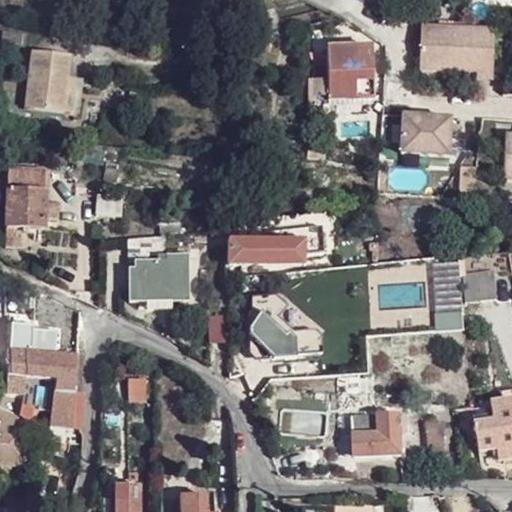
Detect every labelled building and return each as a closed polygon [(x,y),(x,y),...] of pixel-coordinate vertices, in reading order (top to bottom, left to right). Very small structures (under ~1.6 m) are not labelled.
[(493,28),(420,32),(423,75),(480,72),(480,77),(496,77),(493,28)] [(373,48),(328,50),(329,80),(330,94),(330,101),(375,98),(373,48)] [(68,57),(29,54),(25,109),(64,111),(68,76),(68,57)] [(74,77),(68,76),(64,111),(72,112),(74,77)] [(315,95),(330,94),(329,80),(314,81),(315,95)] [(448,124),(399,124),(399,160),(448,161),(448,124)] [(10,175),(8,253),(25,254),(25,235),(47,235),(47,224),(60,224),(61,209),(47,209),(48,176),(10,175)] [(111,175),(109,186),(120,188),(122,176),(111,175)] [(241,190),(228,190),(228,209),(242,209),(241,190)] [(100,220),(123,223),(125,204),(101,202),(100,220)] [(162,226),(162,240),(164,242),(183,240),(181,225),(162,226)] [(130,247),(130,270),(136,269),(160,269),(160,263),(164,263),(164,243),(130,247)] [(231,247),(231,272),(307,271),(307,262),(307,246),(263,246),(231,247)] [(191,308),(190,262),(168,263),(168,268),(160,269),(136,269),(136,277),(149,277),(150,309),(172,309),(191,308)] [(464,276),(496,274),(495,264),(464,267),(464,276)] [(496,274),(498,301),(511,300),(509,272),(496,274)] [(498,301),(496,274),(464,276),(466,302),(498,301)] [(150,309),(149,277),(136,277),(131,277),(131,310),(147,310),(150,309)] [(226,324),(211,324),(211,350),(228,349),(226,324)] [(11,333),(10,355),(22,355),(22,334),(11,333)] [(10,355),(9,380),(28,381),(58,384),(57,396),(78,397),(78,395),(81,360),(51,357),(52,347),(35,346),(34,356),(22,355),(10,355)] [(28,381),(9,380),(9,398),(26,399),(28,381)] [(129,404),(146,404),(145,380),(128,381),(129,404)] [(51,431),(73,434),(78,397),(57,396),(51,431)] [(342,401),(342,415),(370,413),(370,399),(342,401)] [(511,402),(492,405),(494,418),(495,425),(475,428),(480,456),(498,453),(498,458),(499,463),(511,460),(511,402)] [(25,467),(26,422),(0,410),(0,473),(2,474),(10,472),(17,467),(25,467)] [(353,420),(354,440),(346,440),(347,458),(354,458),(354,459),(402,457),(401,437),(407,437),(406,418),(379,419),(353,420)] [(495,425),(494,418),(475,421),(475,428),(495,425)] [(443,425),(427,426),(430,466),(439,465),(445,465),(443,425)] [(439,475),(439,465),(430,466),(430,475),(439,475)] [(137,511),(138,488),(115,488),(113,511),(137,511)] [(212,511),(212,493),(189,492),(188,511),(220,511),(221,511),(219,511),(212,511)] [(28,511),(29,496),(10,496),(9,500),(8,511),(28,511)]
